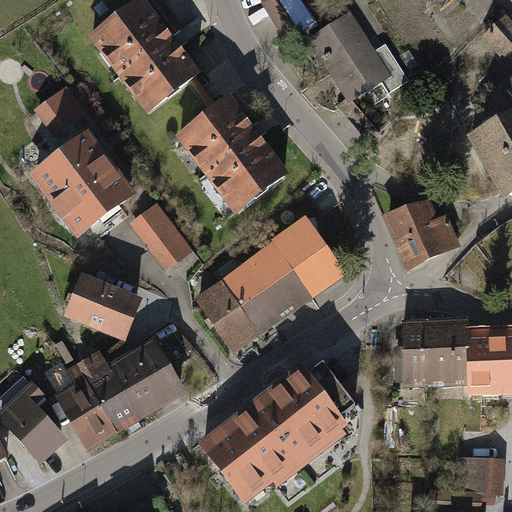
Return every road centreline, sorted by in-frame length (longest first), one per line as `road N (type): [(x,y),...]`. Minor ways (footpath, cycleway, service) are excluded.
road 1 (unclassified): [(398,291),(18,511)]
road 2 (unclassified): [(226,0),(269,80),(344,165),(398,291)]
